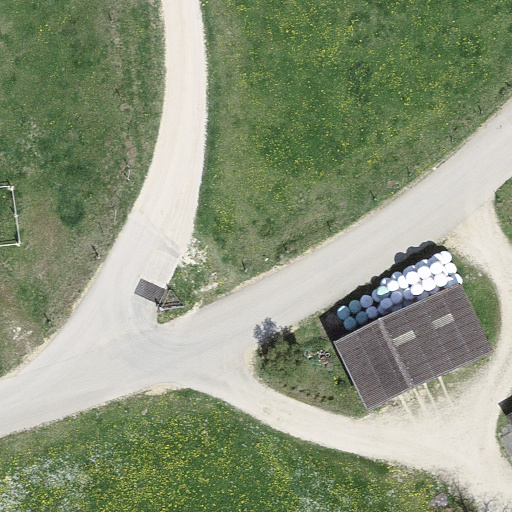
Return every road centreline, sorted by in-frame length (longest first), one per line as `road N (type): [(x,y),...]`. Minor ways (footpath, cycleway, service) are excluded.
road 1 (unclassified): [(0,408),(272,303),(456,189),(511,139)]
road 2 (track): [(179,0),(185,61),(166,193),(122,279),(43,397)]
road 3 (track): [(511,511),(466,443),(395,443),(261,411),(219,377),(192,339)]
